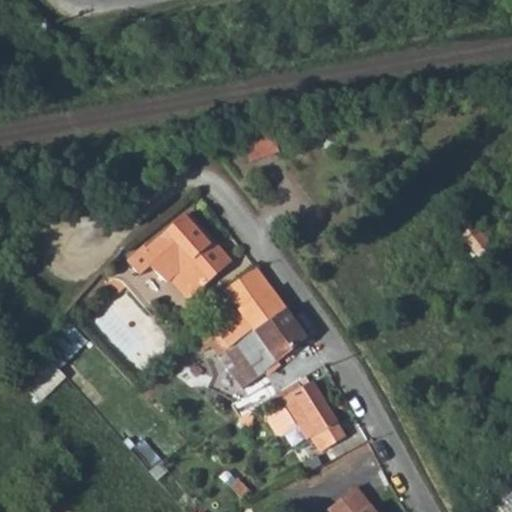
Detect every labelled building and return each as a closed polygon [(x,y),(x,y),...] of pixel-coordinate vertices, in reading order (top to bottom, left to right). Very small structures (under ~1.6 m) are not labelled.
[(271,122),(241,131),(252,163),(281,153),(271,122)] [(229,264),(187,216),(150,248),(146,245),(129,258),(142,271),(152,262),(174,285),(182,279),(195,293),(229,264)] [(213,328),(229,349),(284,309),(254,270),(224,292),(237,310),(217,324),(213,328)] [(265,368),(305,338),(284,309),(229,349),(222,355),(242,384),(265,368)] [(201,336),(216,355),(229,349),(213,328),(201,336)] [(242,384),(258,407),(270,400),(276,396),(282,392),(265,368),(242,384)] [(310,384),(305,378),(294,385),(297,392),(310,384)] [(297,392),(294,385),(282,392),(276,396),(281,403),(303,440),(315,433),(325,448),(342,437),(334,422),(336,421),(312,383),(310,384),(297,392)] [(276,396),(270,400),(274,407),(281,403),(276,396)] [(372,511),(354,490),(326,511),(372,511)]
